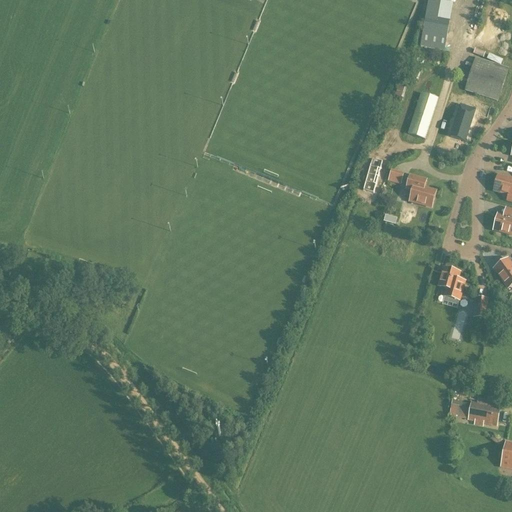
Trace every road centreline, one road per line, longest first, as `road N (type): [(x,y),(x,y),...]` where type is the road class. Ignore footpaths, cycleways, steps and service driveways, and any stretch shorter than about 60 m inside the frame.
road 1 (track): [(221,511),(99,349),(0,300)]
road 2 (residential): [(475,162),(447,244),(473,249),(475,194)]
